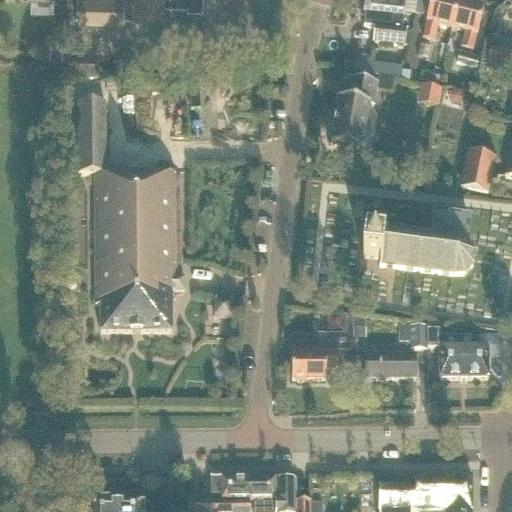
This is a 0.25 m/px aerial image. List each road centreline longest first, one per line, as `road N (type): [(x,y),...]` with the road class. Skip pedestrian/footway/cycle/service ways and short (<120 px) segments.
road 1 (residential): [(318,0),(302,65),(258,404)]
road 2 (tertiary): [(253,442),(395,446),(446,435),(502,438)]
road 3 (tertiary): [(25,444),(253,442)]
